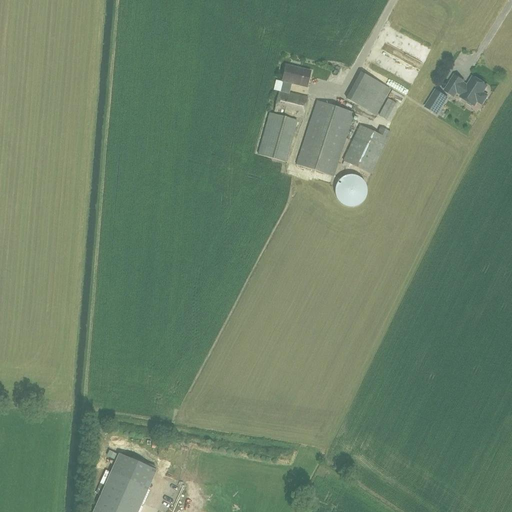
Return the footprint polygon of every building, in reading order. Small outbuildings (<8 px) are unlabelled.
[(280,93),(275,112),(303,119),(308,98),(290,94),(292,84),(308,88),(311,72),(286,66),(282,82),(283,82),(281,93),(280,93)] [(456,78),(447,93),(456,99),(458,94),(464,98),(462,100),(476,108),(478,104),(483,107),(489,98),(484,95),(488,88),(475,79),(469,88),(464,85),(465,84),(456,78)] [(437,93),(427,109),(438,116),(448,100),(437,93)] [(390,119),(400,102),(390,96),(380,114),(390,119)] [(334,177),(355,113),(318,101),(297,165),(334,177)] [(287,163),(298,121),(273,114),(270,113),(258,155),(261,156),(287,163)] [(344,161),(371,174),(391,133),(381,128),(378,134),(361,126),(344,161)] [(347,176),(345,177),(343,178),(342,178),(340,179),(339,181),(338,183),(337,185),(335,190),(335,193),(336,196),(337,199),(338,201),(341,204),(347,207),(349,207),(352,208),(355,207),(357,206),(360,205),(362,204),(363,202),(365,200),(366,198),(367,195),(368,192),(367,189),(367,187),(366,185),(365,183),(364,181),(362,180),(360,178),(359,177),(356,177),(353,176),(351,176),(349,176),(347,176)] [(137,511),(147,489),(155,470),(119,454),(111,472),(93,511),(137,511)]
